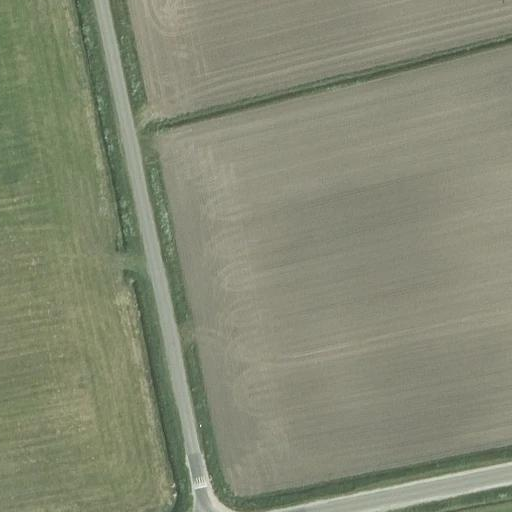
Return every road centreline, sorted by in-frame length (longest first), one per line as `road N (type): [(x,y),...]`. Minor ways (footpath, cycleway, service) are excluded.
road 1 (unclassified): [(204,511),(99,0)]
road 2 (unclassified): [(313,511),(511,472)]
